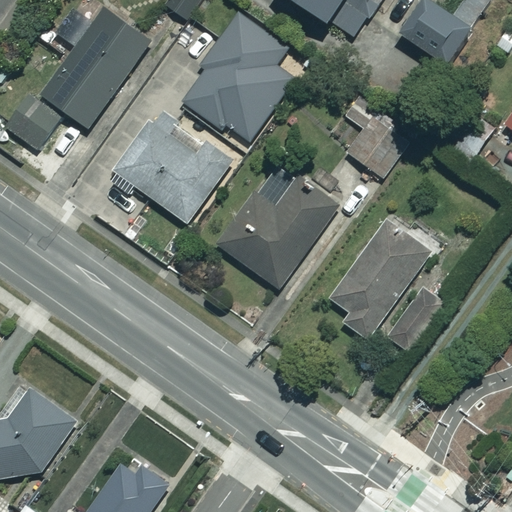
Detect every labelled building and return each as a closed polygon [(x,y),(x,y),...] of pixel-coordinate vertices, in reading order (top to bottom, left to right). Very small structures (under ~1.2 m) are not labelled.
[(150,42),(89,0),(80,0),(56,33),(77,48),(43,96),(89,129),(150,42)] [(203,0),(168,0),(165,5),(190,21),(203,0)] [(238,9),(224,0),(203,0),(190,21),(218,39),(238,9)] [(383,0),(293,0),(353,43),(383,0)] [(469,29),(428,0),(423,0),(399,34),(442,65),(469,29)] [(307,67),(239,19),(182,100),(250,148),(307,67)] [(62,119),(31,96),(8,128),(39,150),(62,119)] [(495,128),(471,110),(445,145),(469,162),(495,128)] [(511,110),(503,123),(511,130),(511,110)] [(403,148),(372,123),(347,155),(378,180),(403,148)] [(196,156),(150,124),(111,182),(131,196),(136,188),(189,224),(233,159),(206,141),(196,156)] [(339,205),(296,176),(275,206),(256,193),(220,247),(282,289),(339,205)] [(432,248),(384,214),(326,297),(351,314),(344,323),(368,339),(432,248)] [(0,481),(39,476),(78,425),(34,391),(8,421),(0,421),(0,481)] [(150,511),(165,492),(115,458),(77,511),(150,511)]
